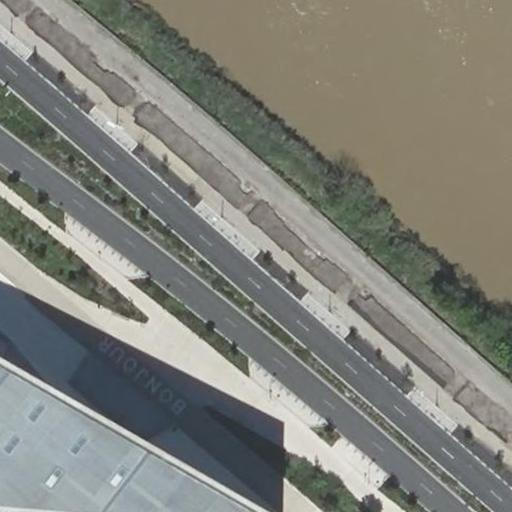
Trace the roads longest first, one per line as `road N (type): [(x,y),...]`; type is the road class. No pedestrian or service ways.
road 1 (primary): [(511,508),(0,59)]
road 2 (primary): [(0,140),(300,378),(453,511)]
